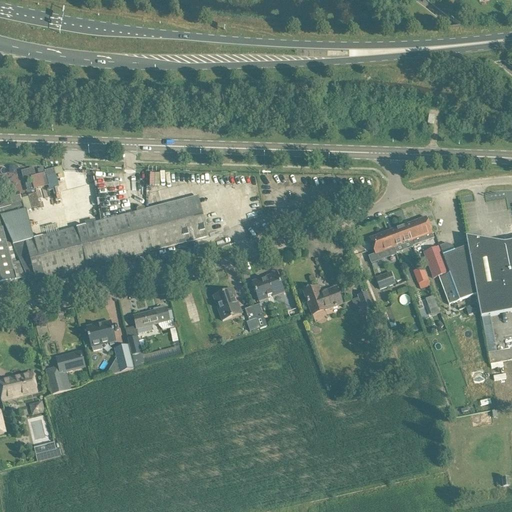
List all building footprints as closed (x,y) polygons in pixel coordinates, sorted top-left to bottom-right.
[(48,186),(44,174),(38,176),(35,168),(24,171),(27,180),(33,178),(36,189),(48,186)] [(13,245),(20,262),(23,268),(30,283),(36,281),(74,271),(105,264),(156,250),(208,237),(198,197),(146,211),(94,224),(64,232),(59,233),(47,236),(34,239),(13,245)] [(426,218),(405,226),(407,231),(411,242),(412,242),(413,246),(434,238),(432,234),(426,218)] [(0,284),(17,280),(3,228),(1,229),(0,223),(0,284)] [(405,226),(388,232),(390,237),(394,248),(411,242),(407,231),(405,226)] [(388,232),(370,239),(372,244),(373,248),(376,255),(386,251),(389,258),(396,255),(396,253),(394,248),(390,237),(388,232)] [(481,248),(479,240),(466,238),(468,247),(476,294),(480,318),(511,312),(511,245),(504,244),(481,248)] [(427,262),(434,279),(439,277),(449,305),(476,294),(468,247),(455,251),(453,246),(447,244),(445,249),(441,250),(440,247),(424,253),(427,262)] [(424,268),(414,272),(418,285),(429,281),(424,268)] [(273,297),(282,294),(278,284),(281,283),(277,274),(252,283),(259,302),(268,299),(268,297),(272,295),(273,297)] [(380,290),(395,285),(391,274),(376,280),(380,290)] [(318,287),(304,292),(312,316),(342,305),(337,288),(321,294),(318,287)] [(241,312),(238,304),(236,304),(235,299),(236,299),(233,290),(214,297),(217,306),(218,305),(220,310),(219,310),(223,322),(232,318),(231,316),(241,312)] [(367,293),(357,296),(358,298),(362,310),(363,312),(373,308),(367,293)] [(434,297),(426,300),(433,317),(440,314),(434,297)] [(259,305),(253,307),(257,319),(264,317),(259,305)] [(154,312),(134,317),(135,322),(136,327),(138,334),(153,331),(152,327),(158,325),(170,322),(166,309),(165,309),(164,307),(153,310),(154,312)] [(253,307),(245,310),(249,322),(257,319),(253,307)] [(391,310),(386,312),(385,309),(380,311),(387,329),(391,328),(391,329),(397,327),(395,322),(391,310)] [(116,345),(115,342),(116,342),(111,322),(86,328),(91,348),(92,347),(93,352),(102,350),(101,345),(109,343),(110,346),(116,345)] [(145,366),(138,337),(128,339),(135,368),(145,366)] [(116,356),(121,373),(135,370),(135,368),(129,345),(115,349),(116,356)] [(181,346),(143,356),(146,366),(183,356),(181,346)] [(86,369),(81,352),(55,358),(58,367),(45,370),(52,395),(70,390),(66,374),(86,369)] [(13,380),(12,378),(0,381),(0,392),(1,399),(15,396),(15,397),(15,398),(37,392),(33,375),(13,380)] [(30,403),(32,415),(45,413),(44,401),(30,403)] [(54,444),(46,446),(48,453),(56,451),(54,444)]
